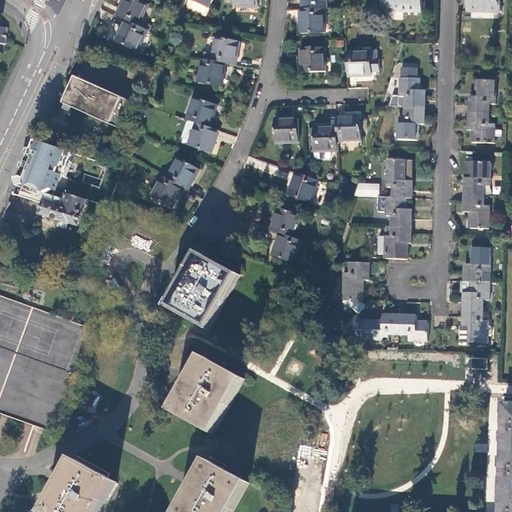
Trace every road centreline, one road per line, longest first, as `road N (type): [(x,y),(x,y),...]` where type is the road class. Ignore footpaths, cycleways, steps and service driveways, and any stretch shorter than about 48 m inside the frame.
road 1 (residential): [(449,0),(441,270)]
road 2 (residential): [(0,462),(38,459),(114,419),(141,373),(138,311)]
road 3 (primary): [(0,190),(82,17)]
road 4 (residential): [(138,311),(153,264),(137,253),(119,261),(130,296)]
